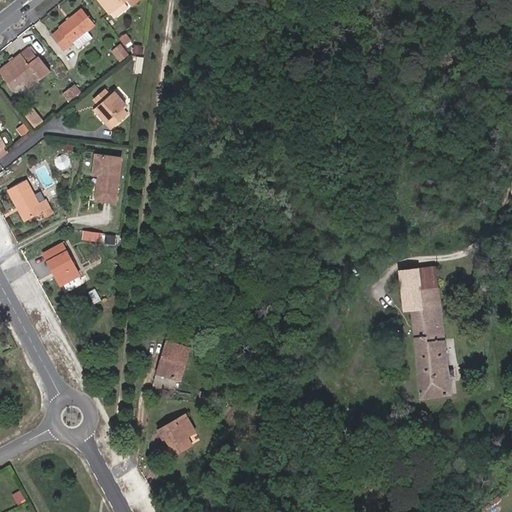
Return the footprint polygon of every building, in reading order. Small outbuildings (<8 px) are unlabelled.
[(135,0),(96,0),(107,13),(123,0),(128,5),(135,0)] [(90,25),(77,9),(56,27),(70,42),(90,25)] [(123,43),(114,49),(122,60),(131,53),(123,43)] [(19,79),(30,69),(36,76),(46,67),(34,53),(33,55),(26,46),(17,52),(0,66),(0,73),(10,86),(19,79)] [(30,69),(19,79),(25,85),(36,76),(30,69)] [(60,92),(68,101),(81,91),(73,82),(60,92)] [(99,100),(97,102),(109,115),(106,117),(111,123),(126,111),(122,106),(126,102),(115,88),(110,91),(104,85),(94,93),(99,100)] [(95,104),(106,117),(109,115),(97,102),(95,104)] [(40,119),(29,106),(22,111),(33,124),(40,119)] [(118,155),(93,152),(91,170),(97,170),(94,196),(113,198),(118,155)] [(37,200),(24,179),(7,188),(23,217),(40,208),(43,211),(50,207),(44,196),(37,200)] [(97,229),(82,227),(81,234),(96,237),(97,229)] [(41,248),(51,266),(54,265),(61,278),(63,277),(78,269),(60,238),(41,248)] [(54,265),(51,266),(58,279),(61,278),(54,265)] [(435,267),(399,269),(403,311),(410,311),(420,397),(451,393),(435,267)] [(66,283),(69,284),(80,278),(80,275),(77,269),(63,277),(66,283)] [(189,346),(165,340),(157,371),(180,377),(189,346)] [(183,440),(188,437),(196,432),(187,415),(158,431),(163,440),(165,438),(169,446),(166,448),(171,457),(187,448),(183,440)] [(183,440),(187,448),(192,446),(188,437),(183,440)] [(24,500),(19,491),(12,494),(17,504),(24,500)]
